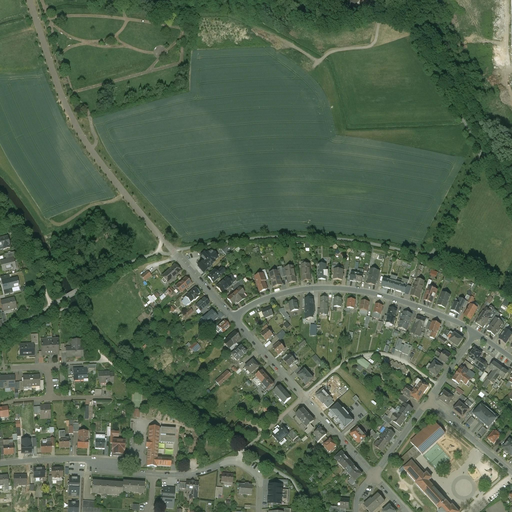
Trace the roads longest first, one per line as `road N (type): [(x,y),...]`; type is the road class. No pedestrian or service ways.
road 1 (residential): [(234,318),(85,143),(29,0)]
road 2 (residential): [(475,333),(393,299),(321,288),(272,297),(234,318)]
road 3 (residential): [(0,464),(87,459),(153,475)]
road 4 (residential): [(153,475),(237,462),(258,479),(259,511)]
